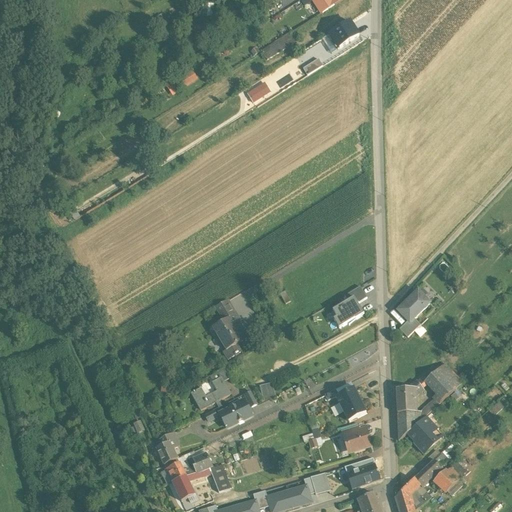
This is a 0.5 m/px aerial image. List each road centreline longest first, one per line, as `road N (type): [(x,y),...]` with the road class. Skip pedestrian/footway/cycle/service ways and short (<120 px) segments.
road 1 (residential): [(376,0),(393,511)]
road 2 (track): [(0,239),(40,278),(149,511)]
